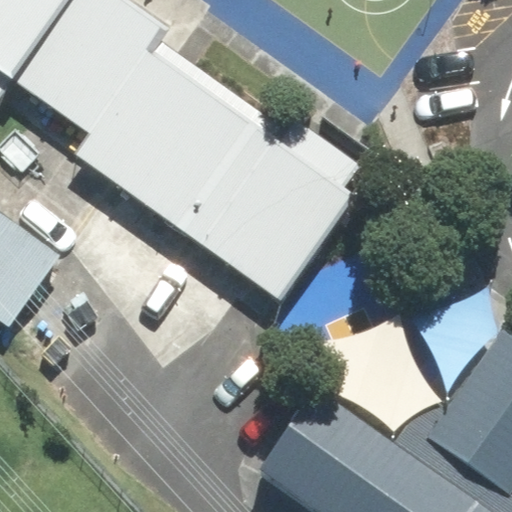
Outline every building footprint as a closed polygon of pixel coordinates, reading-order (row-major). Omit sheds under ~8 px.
[(0,0),(0,75),(17,88),(85,137),(67,161),(278,312),(355,204),(150,58),(163,39),(108,0),(0,0)] [(0,109),(15,90),(0,79),(0,109)] [(0,315),(19,328),(69,255),(0,208),(0,315)] [(511,348),(502,341),(426,447),(511,508),(511,348)] [(305,511),(495,511),(322,389),(258,478),(305,511)]
